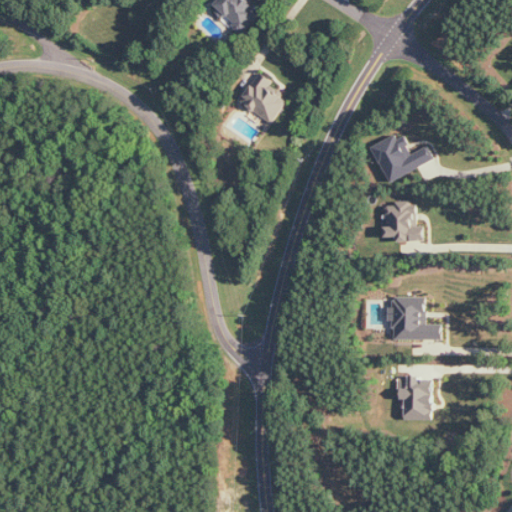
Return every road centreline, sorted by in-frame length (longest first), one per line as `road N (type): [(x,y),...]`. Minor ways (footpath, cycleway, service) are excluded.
road 1 (residential): [(271,511),(266,374),(303,203),(341,115),(420,0)]
road 2 (residential): [(0,65),(72,63),(148,110),(196,198),(224,331),(266,374)]
road 3 (residential): [(394,33),(490,107),(511,134)]
